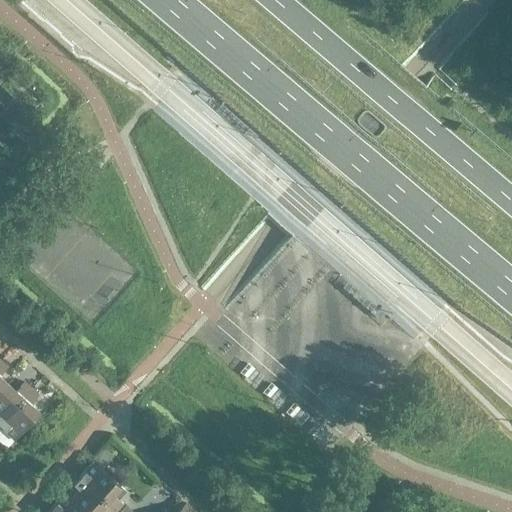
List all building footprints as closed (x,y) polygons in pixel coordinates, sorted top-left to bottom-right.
[(255,137),(258,134),(221,101),(218,104),(255,137)] [(379,318),(383,312),(346,280),(342,286),(379,318)] [(13,394),(4,386),(0,391),(0,422),(31,388),(24,382),(13,394)] [(31,388),(0,422),(0,425),(15,439),(36,415),(28,407),(39,395),(31,388)] [(93,461),(78,477),(117,511),(124,505),(111,492),(118,484),(93,461)] [(117,511),(78,477),(65,493),(86,511),(92,511),(98,507),(103,511),(117,511)] [(86,511),(65,493),(51,508),(55,511),(86,511)] [(177,511),(188,511),(192,508),(186,503),(177,511)]
